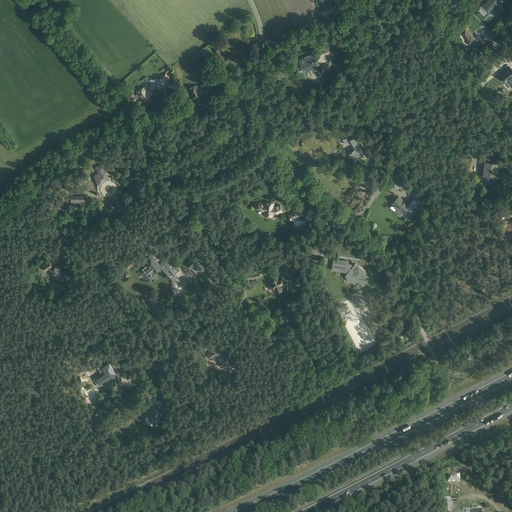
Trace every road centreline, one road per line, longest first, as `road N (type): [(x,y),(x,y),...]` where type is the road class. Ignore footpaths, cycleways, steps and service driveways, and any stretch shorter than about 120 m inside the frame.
road 1 (unclassified): [(271,134),(306,183),(398,257),(436,359),(464,366),(511,335)]
road 2 (motorway): [(511,375),(239,511)]
road 3 (unclassified): [(511,36),(422,104),(316,114),(271,134)]
road 4 (unclassified): [(93,262),(175,219),(159,181),(164,173),(212,172),(271,134)]
road 5 (motorway): [(310,511),(511,408)]
road 6 (track): [(45,0),(129,99),(147,153),(164,173)]
road 7 (unclassified): [(271,134),(258,96),(261,34),(249,0)]
road 8 (unclassified): [(93,262),(163,360)]
